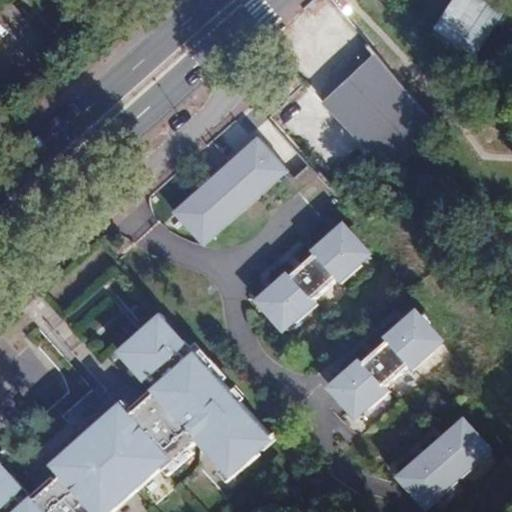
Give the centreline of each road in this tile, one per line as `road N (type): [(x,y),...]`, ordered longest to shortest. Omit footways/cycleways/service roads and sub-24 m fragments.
road 1 (residential): [(0,305),(230,96),(220,43)]
road 2 (primary): [(0,240),(220,43)]
road 3 (primary): [(190,10),(0,184)]
road 4 (unknown): [(0,135),(60,0)]
